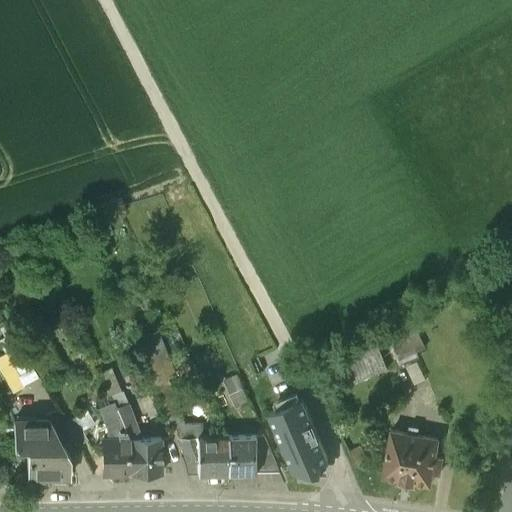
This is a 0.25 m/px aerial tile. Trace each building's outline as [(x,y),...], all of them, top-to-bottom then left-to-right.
[(400,314),(382,322),(401,365),(420,356),(400,314)] [(374,339),(329,358),(340,387),(386,368),(374,339)] [(0,360),(15,389),(42,374),(30,352),(21,357),(14,345),(0,353),(0,360)] [(227,376),(236,404),(250,400),(241,372),(227,376)] [(301,399),(269,412),(294,471),(321,473),(322,463),(327,460),(305,405),(301,399)] [(129,473),(128,437),(116,407),(113,400),(99,406),(107,428),(107,438),(102,438),(103,474),(129,473)] [(116,407),(128,437),(141,437),(128,402),(116,407)] [(63,422),(77,444),(87,438),(74,416),(63,422)] [(69,474),(69,455),(48,419),(13,420),(13,446),(26,446),(26,474),(69,474)] [(391,430),(384,475),(430,483),(432,472),(439,473),(442,456),(435,454),(438,438),(391,430)] [(227,471),(257,470),(257,434),(226,435),(227,471)] [(278,470),(263,434),(257,434),(257,470),(278,470)] [(178,435),(189,459),(197,459),(197,435),(178,435)] [(197,471),(227,471),(226,435),(197,435),(197,459),(197,471)] [(141,437),(128,437),(129,473),(161,473),(160,437),(141,437)]
